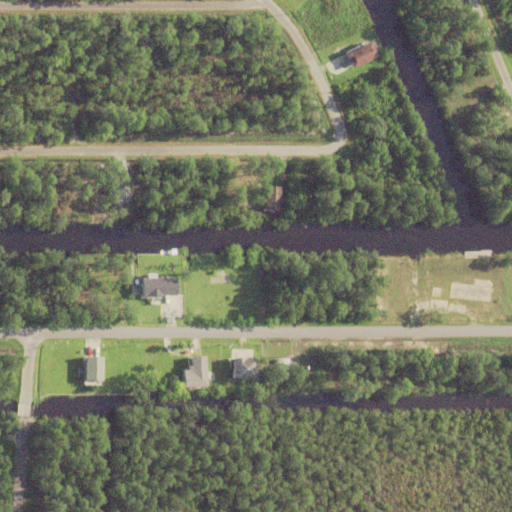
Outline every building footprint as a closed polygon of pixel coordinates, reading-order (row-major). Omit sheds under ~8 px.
[(343,57),(368,44),(375,58),(350,71),(343,57)] [(257,173),(273,171),(274,177),(258,179),(257,173)] [(325,180),(328,171),(333,173),(330,182),(325,180)] [(262,210),(263,189),(277,190),(276,210),(262,210)] [(173,281),(173,299),(139,300),(138,281),(144,281),(144,277),(152,277),(152,282),(173,281)] [(430,299),(431,289),(441,289),(440,300),(430,299)] [(429,315),(430,302),(447,303),(446,316),(429,315)] [(256,378),(256,358),(233,357),(232,378),(256,378)] [(279,372),(279,366),(274,366),(274,359),(289,359),(289,371),(279,372)] [(82,384),(83,360),(99,360),(99,384),(82,384)] [(180,374),(185,373),(185,369),(189,369),(188,360),(202,360),(203,390),(181,391),(180,374)]
